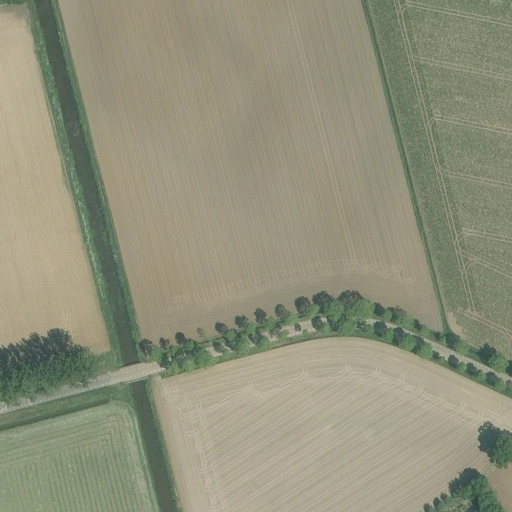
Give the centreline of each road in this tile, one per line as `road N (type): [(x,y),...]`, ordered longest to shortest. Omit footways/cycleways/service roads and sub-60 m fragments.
road 1 (unclassified): [(511,384),(401,334),(337,323),(142,372)]
road 2 (unclassified): [(0,409),(142,372)]
